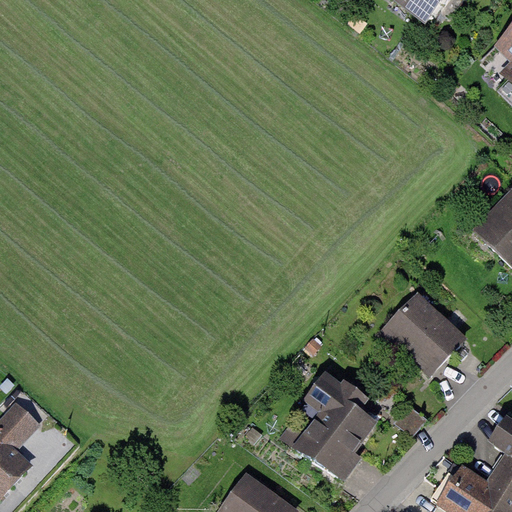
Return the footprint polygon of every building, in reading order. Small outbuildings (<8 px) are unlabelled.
[(443,0),(400,0),(430,20),(443,0)] [(511,37),(500,49),(511,60),(511,72),(505,79),(509,83),(497,95),(511,109),(511,37)] [(511,205),(475,241),(511,279),(511,205)] [(474,353),(419,300),(377,343),(432,396),(474,353)] [(284,458),(336,497),(388,428),(336,389),(284,458)] [(511,496),(511,434),(483,479),(511,496)] [(0,490),(21,467),(0,448),(0,490)] [(511,511),(511,496),(483,479),(462,511),(511,511)] [(287,511),(250,481),(224,511),(287,511)]
